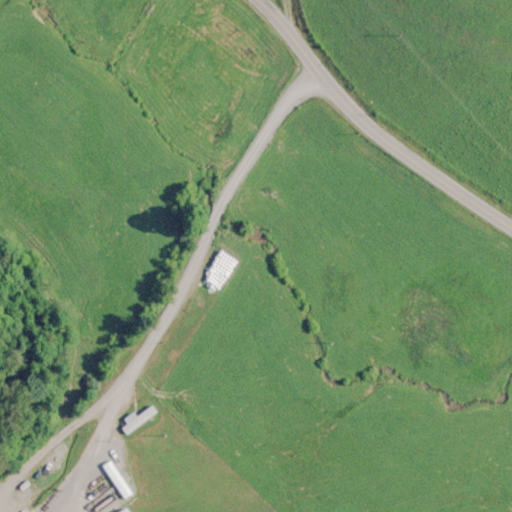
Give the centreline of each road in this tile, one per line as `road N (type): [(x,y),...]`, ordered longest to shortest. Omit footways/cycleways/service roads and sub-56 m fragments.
road 1 (residential): [(0,486),(146,348),(216,244),(269,126),(317,67)]
road 2 (residential): [(511,225),(370,127),(259,0)]
